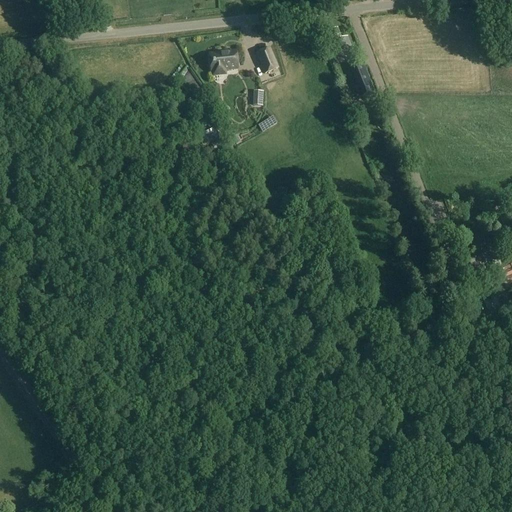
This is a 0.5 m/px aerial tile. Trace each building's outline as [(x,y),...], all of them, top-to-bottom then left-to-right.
[(342,41),(338,31),(330,34),(331,35),(328,36),(336,57),(354,50),(349,38),(342,41)] [(256,55),(265,75),(278,70),(269,49),(256,55)] [(225,76),(225,72),(238,70),(236,53),(209,56),(211,73),(213,73),(213,77),(225,76)] [(254,76),(249,56),(241,57),(247,78),(254,76)] [(352,70),(362,97),(372,93),(362,66),(352,70)] [(386,148),(389,156),(395,154),(392,145),(386,148)] [(509,263),(501,266),(509,285),(511,284),(511,253),(506,256),(509,263)] [(495,292),(500,290),(496,280),(491,282),(495,292)]
